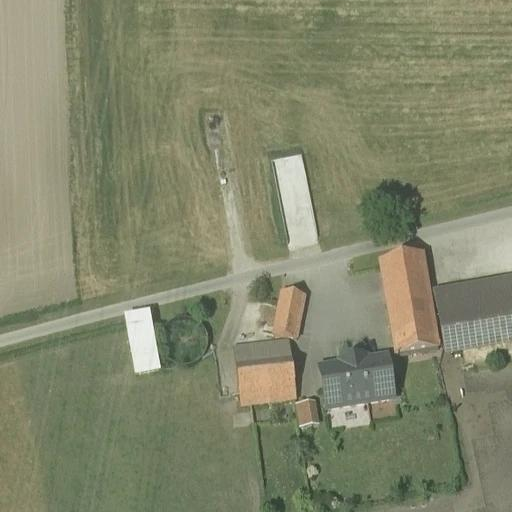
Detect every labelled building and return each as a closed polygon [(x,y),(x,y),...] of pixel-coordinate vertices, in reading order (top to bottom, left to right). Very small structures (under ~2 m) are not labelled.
[(282,161),(289,249),(315,246),(308,159),(282,161)] [(438,353),(422,259),(378,266),(395,360),(438,353)] [(511,283),(434,297),(445,365),(511,353),(511,283)] [(305,301),(281,296),(272,340),(295,345),(305,301)] [(149,317),(123,322),(134,382),(160,378),(150,323),(149,317)] [(160,355),(163,360),(166,365),(171,368),(176,370),(182,371),(188,371),(193,369),(198,366),(202,361),(205,356),(207,351),(207,345),(206,339),(203,334),(200,330),(195,326),(190,324),(184,323),(178,324),(173,326),(168,329),(164,333),(161,338),(159,343),(159,349),(160,355)] [(289,354),(234,361),(234,363),(240,409),(250,408),(295,403),(289,354)] [(319,373),(326,415),(393,404),(386,362),(366,365),(365,362),(339,366),(339,370),(319,373)] [(307,408),(296,410),(300,432),(311,430),(307,408)]
